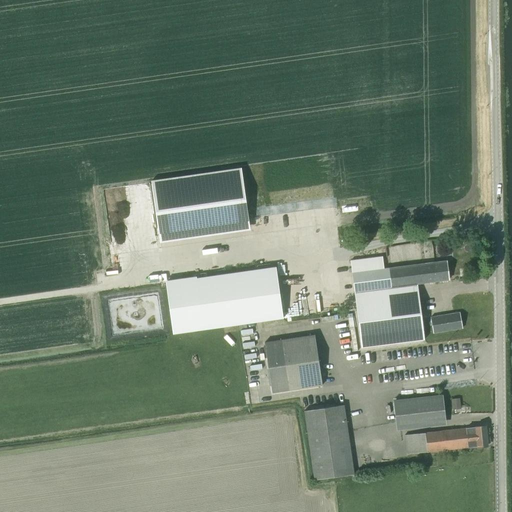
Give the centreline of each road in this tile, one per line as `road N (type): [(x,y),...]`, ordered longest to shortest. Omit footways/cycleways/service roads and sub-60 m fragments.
road 1 (unclassified): [(501,511),(494,0)]
road 2 (track): [(0,302),(160,280)]
